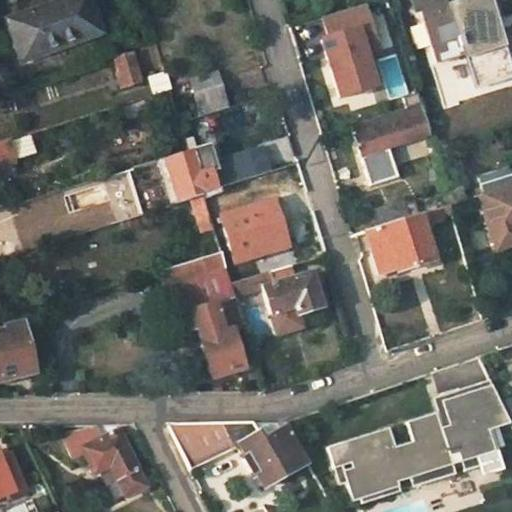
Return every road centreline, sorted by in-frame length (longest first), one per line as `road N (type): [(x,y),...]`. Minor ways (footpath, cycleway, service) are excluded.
road 1 (residential): [(374,372),(263,0)]
road 2 (residential): [(140,407),(273,405),(374,372)]
road 3 (residential): [(374,372),(511,327)]
road 4 (residential): [(0,410),(140,407)]
